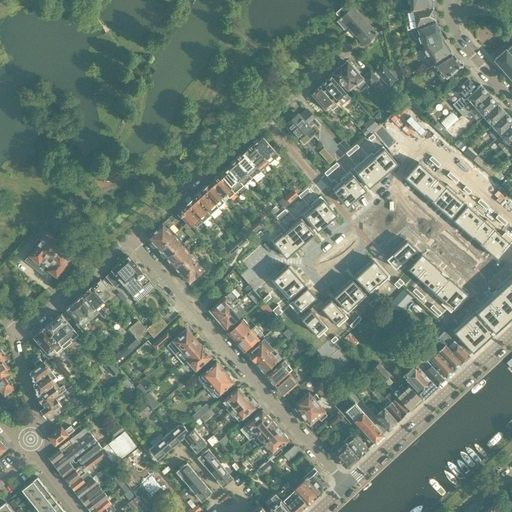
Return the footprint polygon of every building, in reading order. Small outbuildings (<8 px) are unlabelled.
[(410,3),(411,11),(433,7),(432,0),(408,0),(408,3),(410,3)] [(339,20),(337,21),(344,29),(347,27),(364,45),(377,34),(353,7),(348,12),(343,7),(342,8),(336,13),(340,17),(338,19),(339,20)] [(407,31),(411,28),(436,20),(433,7),(411,11),(408,11),(409,21),(405,22),(407,31)] [(422,42),(424,46),(442,36),(440,33),(436,20),(411,28),(415,39),(418,37),(420,43),(422,42)] [(424,57),(430,67),(452,52),(442,36),(424,46),(426,50),(424,51),(427,56),(424,57)] [(506,49),(494,60),(495,62),(499,66),(502,69),(511,80),(511,44),(506,50),(506,49)] [(452,52),(430,67),(428,68),(431,72),(429,73),(431,76),(436,73),(442,81),(462,64),(452,52)] [(341,66),(333,73),(349,91),(356,84),(359,87),(365,81),(364,81),(367,79),(367,80),(367,81),(370,84),(373,85),(379,80),(378,79),(380,77),(389,87),(397,80),(383,64),(375,71),(376,72),(374,74),(371,70),(363,77),(361,75),(353,65),(352,66),(352,65),(351,66),(347,62),(341,67),(341,66)] [(328,78),(320,85),(339,107),(350,97),(331,75),(327,78),(328,78)] [(456,84),(449,90),(452,94),(455,91),(461,97),(453,105),(464,117),(469,112),(475,108),(489,94),(481,85),(477,88),(469,79),(459,88),(456,84)] [(339,107),(320,85),(314,90),(310,93),(325,109),(329,106),(332,110),(338,105),(339,107)] [(489,94),(475,108),(478,112),(483,117),(497,104),(489,94)] [(497,104),(483,117),(491,126),(506,113),(497,104)] [(298,114),(285,124),(298,139),(303,145),(314,136),(318,140),(320,139),(320,131),(320,125),(315,119),(307,110),(300,116),(298,114)] [(495,130),(489,135),(494,140),(499,135),(511,124),(511,120),(506,113),(491,126),(495,130)] [(366,128),(362,131),(365,135),(377,124),(373,121),(366,128)] [(437,124),(434,128),(443,136),(447,132),(437,124)] [(503,139),(498,144),(502,149),(506,146),(508,145),(511,140),(511,124),(499,135),(503,139)] [(318,140),(324,147),(325,145),(326,138),(326,132),(320,131),(320,139),(318,140)] [(447,132),(443,136),(448,141),(452,136),(447,132)] [(258,139),(251,144),(268,163),(269,163),(278,155),(261,136),(258,139)] [(324,147),(329,153),(331,151),(331,144),(332,138),(326,138),(325,145),(324,147)] [(336,158),(335,159),(336,161),(351,148),(343,139),(337,144),(336,158)] [(246,150),(243,152),(259,170),(268,163),(251,144),(251,145),(246,150)] [(329,153),(335,159),(336,158),(337,144),(331,144),(331,151),(329,153)] [(373,154),(388,172),(389,171),(389,170),(397,163),(382,146),(373,154)] [(235,159),(235,160),(251,178),(259,170),(243,152),(235,159)] [(372,152),(362,160),(378,179),(380,178),(379,178),(386,173),(388,172),(373,154),(372,152)] [(226,167),(243,185),(251,178),(235,160),(229,165),(227,167),(226,167)] [(362,160),(353,168),(369,187),(377,180),(378,179),(362,160)] [(336,162),(330,168),(333,171),(339,166),(336,162)] [(406,175),(404,177),(413,186),(427,170),(418,162),(406,175)] [(224,171),(219,176),(234,193),(240,188),(242,191),(245,188),(243,185),(226,167),(223,170),(224,171)] [(330,168),(324,173),(327,176),(333,171),(330,168)] [(427,170),(413,186),(422,194),(436,178),(427,170)] [(350,171),(340,179),(341,181),(342,181),(356,198),(357,197),(366,190),(350,171)] [(496,172),(490,178),(499,186),(505,180),(496,172)] [(214,181),(211,183),(226,200),(234,193),(219,176),(218,176),(216,176),(214,178),(214,180),(213,181),(214,181)] [(436,178),(422,194),(424,195),(425,194),(431,200),(430,201),(431,202),(445,186),(436,178)] [(341,181),(332,189),(347,206),(355,199),(356,198),(342,181),(341,181)] [(202,190),(203,191),(218,207),(226,200),(211,183),(208,186),(207,186),(205,186),(203,188),(203,190),(202,190)] [(445,186),(431,202),(440,210),(454,194),(445,186)] [(293,190),(285,197),(289,203),(298,195),(293,190)] [(203,191),(194,198),(209,215),(218,207),(203,191)] [(454,194),(440,210),(450,218),(453,216),(452,215),(464,202),(454,194)] [(320,196),(310,204),(312,206),(327,223),(328,222),(336,215),(320,196)] [(186,205),(201,222),(209,215),(194,198),(192,200),(191,200),(189,200),(187,202),(187,204),(186,205)] [(284,198),(279,202),(283,206),(284,207),(289,203),(284,198)] [(454,217),(452,220),(462,229),(476,213),(466,204),(455,217),(454,217)] [(201,222),(186,205),(181,210),(180,209),(176,212),(189,226),(192,223),(196,227),(201,222)] [(312,206),(303,214),(317,231),(326,224),(327,223),(312,206)] [(476,213),(462,229),(471,236),(485,221),(476,213)] [(300,216),(290,225),(291,227),(292,226),(305,242),(306,241),(314,234),(300,216)] [(168,219),(147,238),(149,240),(152,243),(151,244),(155,248),(156,247),(158,249),(173,236),(174,235),(168,228),(172,225),(174,223),(172,221),(171,223),(168,219)] [(262,225),(258,221),(250,228),(254,232),(262,225)] [(471,236),(471,237),(472,238),(473,237),(479,242),(478,244),(480,245),(480,244),(494,229),(485,221),(471,236)] [(283,234),(296,250),(297,248),(303,243),(304,243),(305,242),(292,226),(291,227),(283,234)] [(250,228),(249,227),(241,235),(242,235),(246,240),(254,232),(250,228)] [(494,229),(480,244),(488,252),(502,236),(494,229)] [(57,237),(70,247),(75,240),(62,230),(57,237)] [(281,232),(271,240),(286,257),(294,250),(294,251),(296,250),(283,234),(281,232)] [(36,247),(26,260),(33,266),(37,261),(49,270),(56,276),(62,268),(65,270),(71,264),(67,261),(73,253),(66,247),(64,250),(53,242),(56,240),(47,233),(41,240),(38,237),(33,244),(36,247)] [(246,240),(242,235),(233,242),(238,247),(246,240)] [(173,236),(158,249),(166,259),(181,245),(183,244),(177,238),(175,239),(173,236)] [(488,252),(497,260),(499,257),(510,244),(502,236),(488,252)] [(396,259),(390,264),(395,269),(406,258),(409,256),(414,251),(414,252),(417,249),(406,240),(391,254),(396,259)] [(238,247),(233,242),(225,250),(228,253),(230,255),(238,247)] [(181,245),(166,259),(175,269),(191,253),(185,247),(184,249),(181,245)] [(419,255),(407,269),(417,277),(431,261),(421,252),(419,255)] [(191,253),(175,269),(179,273),(178,274),(183,279),(188,284),(194,278),(196,280),(205,272),(196,263),(198,261),(191,253)] [(231,256),(228,253),(222,258),(226,261),(231,256)] [(115,287),(121,282),(133,295),(150,281),(137,265),(136,265),(130,257),(129,257),(129,256),(128,256),(127,256),(126,256),(126,257),(125,257),(125,258),(124,259),(118,265),(117,264),(111,270),(112,271),(106,277),(115,287)] [(374,259),(364,268),(378,283),(388,275),(374,259)] [(431,261),(417,277),(426,285),(440,269),(431,261)] [(285,268),(272,280),(280,289),(296,275),(287,265),(285,268)] [(364,268),(354,277),(357,279),(369,292),(378,283),(364,268)] [(440,269),(426,285),(435,293),(449,277),(448,276),(447,277),(440,271),(441,270),(440,269)] [(296,275),(280,289),(289,299),(302,287),(305,285),(296,275)] [(449,277),(435,293),(444,301),(458,285),(449,277)] [(99,279),(91,287),(106,305),(115,297),(99,279)] [(352,279),(343,287),(357,303),(366,294),(355,282),(355,281),(352,279)] [(511,279),(454,332),(473,352),(511,316),(511,279)] [(458,285),(444,301),(454,309),(465,296),(468,294),(458,285)] [(91,287),(82,294),(98,313),(103,318),(105,317),(104,311),(109,308),(106,305),(91,287)] [(304,290),(291,301),(300,311),(313,300),(316,298),(307,287),(304,289),(304,290)] [(343,287),(333,296),(335,299),(336,299),(347,312),(357,303),(343,287)] [(213,315),(218,320),(232,308),(239,301),(231,292),(209,311),(212,316),(213,315)] [(82,294),(74,302),(90,320),(98,313),(82,294)] [(397,296),(390,304),(399,311),(405,304),(397,296)] [(331,298),(320,308),(335,323),(345,314),(333,301),(331,298)] [(90,320),(74,302),(66,309),(83,329),(86,326),(84,325),(90,320)] [(232,308),(218,320),(220,322),(219,323),(222,327),(224,325),(227,328),(239,317),(246,311),(238,302),(232,308)] [(268,306),(264,311),(267,315),(272,310),(268,306)] [(373,306),(368,313),(372,317),(378,311),(377,310),(373,306)] [(311,309),(300,318),(316,336),(326,326),(318,317),(319,317),(311,309)] [(52,320),(45,327),(59,343),(63,348),(70,341),(69,340),(72,338),(77,344),(86,337),(80,331),(75,325),(72,327),(61,314),(53,321),(52,320)] [(160,317),(147,330),(147,331),(150,333),(154,338),(167,325),(160,317)] [(242,321),(228,332),(236,342),(250,330),(247,327),(249,326),(243,319),(242,321)] [(138,320),(128,329),(132,335),(133,335),(137,340),(147,331),(147,330),(138,320)] [(250,330),(236,342),(242,348),(243,347),(245,350),(263,335),(255,326),(250,330)] [(45,327),(33,337),(51,358),(56,353),(62,348),(59,343),(45,327)] [(167,345),(175,355),(194,338),(186,329),(167,345)] [(294,336),(288,329),(283,334),(288,340),(294,336)] [(299,330),(294,335),(298,339),(303,335),(299,330)] [(442,341),(443,341),(446,344),(445,345),(447,347),(449,345),(451,347),(449,349),(462,363),(469,356),(469,355),(462,349),(444,331),(438,338),(442,341)] [(167,332),(155,342),(159,347),(171,336),(167,332)] [(140,342),(137,340),(133,335),(132,335),(126,340),(134,348),(140,342)] [(350,335),(342,343),(351,352),(359,344),(350,335)] [(442,348),(438,352),(455,370),(462,363),(449,349),(451,347),(449,345),(447,347),(445,345),(446,344),(443,341),(442,341),(438,338),(437,337),(435,340),(442,348)] [(183,363),(186,360),(202,347),(194,338),(175,355),(183,363)] [(249,357),(254,364),(272,348),(264,339),(247,353),(250,356),(249,357)] [(305,348),(300,342),(292,350),(294,353),(299,354),(305,348)] [(132,351),(128,346),(127,345),(119,352),(122,357),(124,358),(132,351)] [(202,347),(186,360),(196,370),(211,357),(207,352),(207,350),(205,348),(203,348),(202,347)] [(272,348),(254,364),(260,370),(261,369),(264,372),(280,358),(272,348)] [(421,354),(423,356),(428,361),(429,360),(446,377),(455,370),(438,352),(435,348),(428,354),(425,350),(421,354)] [(113,365),(122,357),(119,352),(110,360),(113,365)] [(416,364),(419,368),(436,386),(444,378),(428,361),(423,356),(416,364)] [(37,367),(30,372),(31,376),(33,379),(32,380),(34,383),(33,384),(50,371),(51,371),(48,368),(51,364),(46,359),(42,362),(39,358),(34,363),(37,367)] [(5,359),(0,362),(0,378),(8,372),(6,369),(8,368),(3,361),(5,359)] [(265,376),(274,386),(292,370),(283,360),(265,376)] [(109,361),(104,366),(112,376),(118,371),(109,361)] [(59,362),(55,366),(66,379),(70,375),(59,362)] [(199,377),(207,387),(225,372),(221,368),(222,367),(218,363),(217,364),(216,362),(199,377)] [(372,369),(388,386),(392,382),(388,378),(390,376),(379,363),(372,369)] [(415,364),(403,376),(423,398),(436,386),(419,368),(416,364),(415,364)] [(323,368),(318,373),(326,381),(331,376),(323,368)] [(292,370),(274,386),(282,396),(297,383),(294,379),(298,376),(292,370)] [(36,397),(37,397),(55,384),(52,380),(56,378),(50,371),(33,384),(34,387),(37,392),(35,393),(38,396),(36,397)] [(0,378),(0,389),(4,396),(7,394),(8,397),(13,393),(11,391),(13,389),(10,385),(12,383),(6,375),(9,373),(8,372),(0,378)] [(225,372),(207,387),(216,397),(224,390),(233,382),(232,381),(233,380),(230,376),(229,377),(225,372)] [(134,388),(126,379),(122,383),(130,392),(134,388)] [(404,380),(392,391),(410,411),(422,399),(404,380)] [(41,402),(43,405),(61,392),(61,393),(65,389),(62,386),(59,388),(55,383),(55,384),(37,397),(37,398),(37,400),(39,402),(41,402)] [(227,408),(230,412),(246,398),(242,393),(243,392),(240,388),(239,390),(237,388),(222,402),(227,408)] [(380,395),(377,398),(380,401),(384,407),(398,422),(403,416),(385,396),(380,390),(377,392),(380,395)] [(391,390),(385,396),(403,416),(410,411),(392,391),(391,390)] [(61,392),(43,405),(44,407),(40,410),(42,412),(41,413),(43,416),(45,416),(46,417),(61,406),(58,402),(64,397),(61,393),(61,392)] [(159,405),(149,393),(143,398),(153,410),(159,405)] [(300,413),(301,414),(316,401),(319,399),(315,394),(312,397),(308,393),(296,403),(298,405),(295,408),(296,409),(295,410),(299,414),(300,413)] [(246,398),(230,412),(233,415),(234,415),(239,421),(255,408),(253,406),(255,405),(252,401),(250,403),(246,398)] [(136,409),(140,413),(149,406),(145,401),(136,409)] [(316,401),(301,414),(305,419),(304,420),(308,424),(309,423),(310,425),(318,418),(321,421),(327,415),(324,412),(325,412),(316,401)] [(342,407),(338,410),(339,411),(344,416),(344,417),(351,424),(352,423),(367,438),(366,439),(372,445),(383,435),(354,403),(345,411),(342,407)] [(199,411),(193,416),(197,421),(200,418),(203,415),(211,409),(207,404),(199,411)] [(373,407),(369,410),(388,431),(398,422),(384,407),(378,413),(377,411),(373,407)] [(163,409),(159,413),(162,418),(167,415),(163,409)] [(215,414),(211,409),(200,418),(204,423),(215,414)] [(240,429),(249,440),(271,421),(270,420),(271,419),(267,415),(266,415),(262,410),(240,429)] [(339,411),(327,422),(332,428),(339,421),(344,417),(344,416),(339,411)] [(344,417),(339,421),(346,429),(351,424),(344,417)] [(252,438),(260,448),(279,430),(276,426),(277,425),(273,421),(272,422),(271,421),(249,440),(252,438)] [(119,425),(110,432),(115,438),(124,431),(119,425)] [(178,425),(164,437),(163,437),(172,448),(174,446),(175,447),(176,446),(176,445),(184,438),(190,433),(189,432),(183,425),(178,425)] [(53,433),(49,437),(50,438),(50,439),(52,442),(53,442),(55,445),(74,430),(71,426),(65,431),(61,426),(53,433)] [(85,427),(72,438),(78,445),(91,434),(85,427)] [(194,428),(189,432),(190,433),(184,438),(193,449),(194,451),(195,450),(196,452),(207,444),(194,428)] [(279,430),(260,448),(264,444),(272,454),(267,458),(269,461),(266,463),(265,463),(260,467),(260,468),(257,471),(261,475),(270,467),(275,463),(272,460),(276,457),(282,451),(279,448),(288,440),(287,439),(288,438),(284,434),(283,435),(279,430)] [(75,470),(64,478),(69,485),(80,477),(80,476),(85,473),(87,471),(88,471),(101,460),(107,455),(113,462),(121,455),(123,458),(136,448),(124,431),(115,438),(111,442),(104,447),(102,448),(82,465),(75,470)] [(353,432),(344,441),(359,458),(369,449),(353,432)] [(163,437),(164,437),(161,433),(150,443),(153,446),(148,450),(151,452),(150,454),(154,456),(157,460),(172,448),(163,437)] [(60,459),(53,465),(59,472),(70,463),(73,460),(76,458),(79,461),(82,465),(102,448),(91,434),(78,445),(75,447),(60,459)] [(218,442),(222,446),(229,441),(225,436),(218,442)] [(58,449),(48,458),(53,465),(60,459),(75,447),(78,445),(72,438),(69,440),(72,443),(61,452),(59,448),(58,449)] [(359,458),(344,441),(339,445),(338,444),(331,450),(345,467),(349,467),(359,458)] [(284,455),(288,461),(299,451),(295,446),(284,455)] [(198,458),(210,472),(221,464),(208,449),(206,451),(204,450),(202,454),(198,458)] [(240,457),(236,452),(231,457),(235,462),(240,457)] [(70,463),(59,472),(64,478),(75,470),(82,465),(79,461),(77,462),(75,463),(73,460),(70,463)] [(176,472),(189,486),(199,478),(187,463),(184,465),(183,464),(180,468),(181,468),(176,472)] [(221,464),(210,472),(223,487),(227,484),(231,482),(231,481),(233,479),(221,464)] [(314,468),(303,477),(319,495),(328,486),(328,483),(314,468)] [(80,477),(69,485),(74,492),(92,478),(87,471),(85,473),(80,476),(80,477)] [(37,477),(22,489),(29,498),(44,486),(37,477)] [(297,479),(290,485),(308,505),(314,498),(315,499),(319,495),(303,477),(303,478),(304,479),(300,483),(297,479)] [(92,478),(74,492),(80,499),(92,489),(98,485),(92,478)] [(199,478),(189,486),(202,501),(206,498),(210,496),(209,495),(212,493),(199,478)] [(299,511),(308,505),(290,485),(289,484),(278,494),(289,506),(288,506),(294,511),(299,511)] [(92,489),(80,499),(85,506),(98,496),(101,493),(103,492),(98,485),(92,489)] [(51,494),(44,486),(29,498),(36,506),(51,494)] [(98,496),(85,506),(90,511),(107,499),(107,498),(108,498),(104,493),(103,492),(101,493),(98,496)] [(291,511),(275,493),(265,502),(271,509),(273,511),(291,511)] [(45,511),(58,503),(51,494),(36,506),(39,511),(45,511)] [(13,499),(10,502),(15,508),(18,506),(13,499)] [(107,499),(90,511),(101,511),(110,505),(111,504),(107,499)] [(13,511),(6,502),(0,506),(0,511),(13,511)] [(63,511),(64,511),(58,503),(45,511),(63,511)] [(266,511),(267,511),(266,511),(265,511),(258,503),(248,511),(266,511)] [(493,506),(487,511),(502,511),(495,503),(493,506)]
